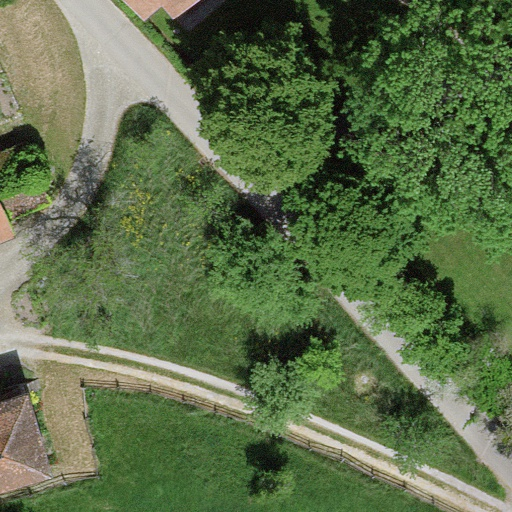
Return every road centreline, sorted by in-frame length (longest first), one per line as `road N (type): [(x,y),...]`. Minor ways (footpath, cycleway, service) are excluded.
road 1 (unclassified): [(77,0),(242,159),(511,460)]
road 2 (track): [(487,511),(197,382),(0,336)]
